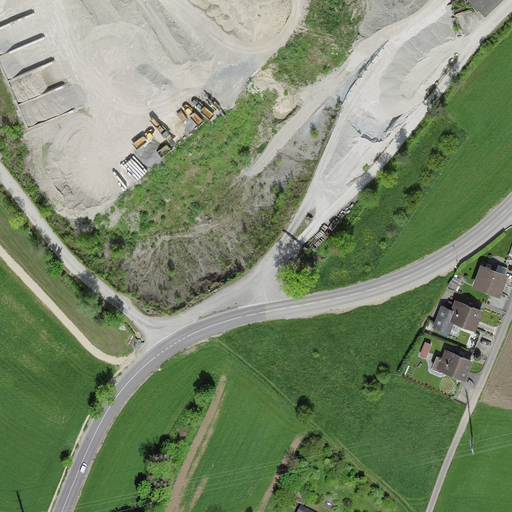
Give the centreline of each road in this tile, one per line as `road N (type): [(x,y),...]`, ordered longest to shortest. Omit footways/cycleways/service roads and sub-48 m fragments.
road 1 (secondary): [(171,344),(220,322),(417,273),(511,205)]
road 2 (residential): [(0,175),(74,267),(171,344)]
road 3 (secondary): [(62,511),(101,419),(133,375),(171,344)]
